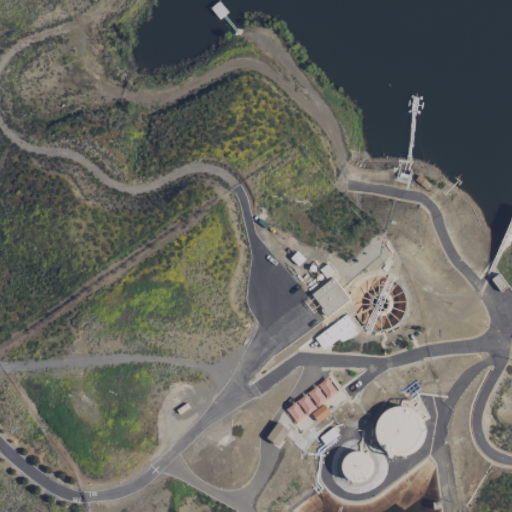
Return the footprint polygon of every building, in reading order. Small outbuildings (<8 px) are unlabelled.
[(310,295),(327,317),(349,300),(332,278),(310,295)] [(323,350),(339,338),(342,343),(357,333),(344,315),(314,338),(323,350)] [(285,410),(296,424),(337,391),(326,377),(285,410)] [(317,422),(329,412),(323,404),(311,413),(317,422)] [(379,456),(420,454),(418,408),(377,410),(379,456)] [(276,446),(288,431),(278,422),(265,438),(276,446)] [(369,480),(369,452),(342,453),(342,481),(369,480)]
